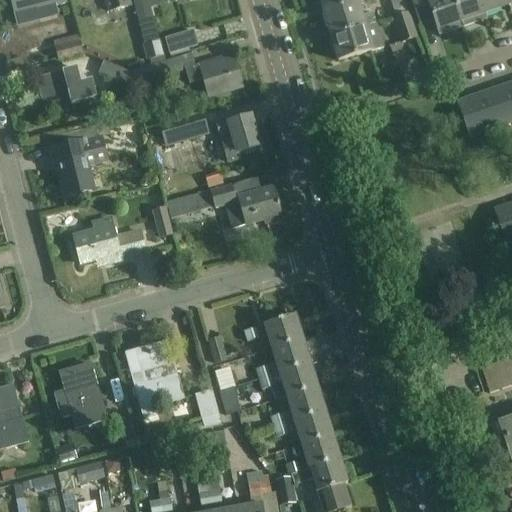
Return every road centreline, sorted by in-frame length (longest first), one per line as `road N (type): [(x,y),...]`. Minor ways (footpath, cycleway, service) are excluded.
road 1 (residential): [(52,332),(332,255)]
road 2 (tertiary): [(416,511),(332,255)]
road 3 (tertiary): [(332,255),(258,0)]
road 4 (residential): [(52,332),(0,128)]
